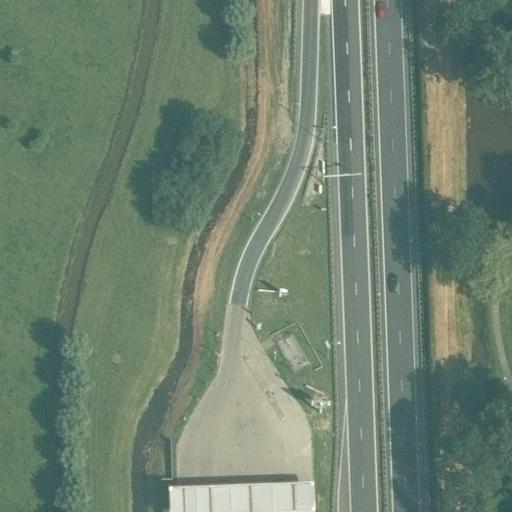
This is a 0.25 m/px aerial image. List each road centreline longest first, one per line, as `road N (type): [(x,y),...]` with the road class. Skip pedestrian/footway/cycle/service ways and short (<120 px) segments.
road 1 (trunk): [(406,511),(388,0)]
road 2 (trunk): [(343,0),(361,511)]
road 3 (trunk): [(309,0),(306,132),(237,305)]
